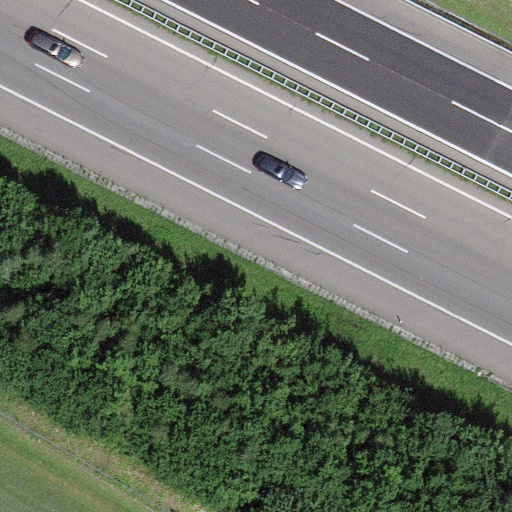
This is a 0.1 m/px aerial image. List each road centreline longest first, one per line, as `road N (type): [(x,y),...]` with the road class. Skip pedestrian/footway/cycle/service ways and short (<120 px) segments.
road 1 (motorway): [(0,25),(511,283)]
road 2 (motorway): [(511,129),(255,0)]
